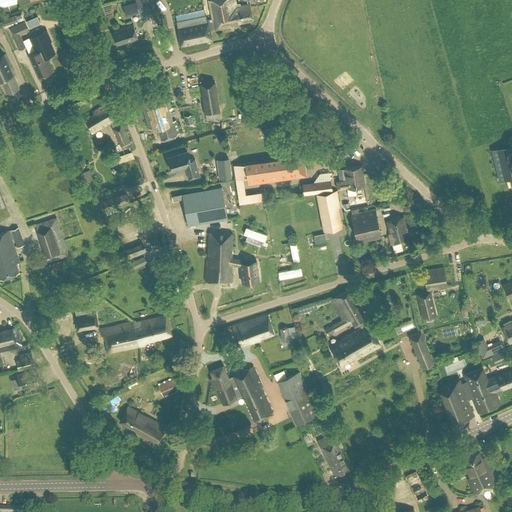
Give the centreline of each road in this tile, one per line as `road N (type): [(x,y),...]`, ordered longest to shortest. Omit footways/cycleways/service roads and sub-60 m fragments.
road 1 (residential): [(474,238),(263,39)]
road 2 (residential): [(199,328),(474,238)]
road 3 (residential): [(199,328),(167,217),(106,81)]
road 4 (residential): [(122,484),(33,331),(0,300)]
road 5 (tertiary): [(511,415),(327,494)]
road 6 (residential): [(106,81),(263,39)]
road 7 (residential): [(175,488),(199,328)]
road 8 (tertiary): [(0,488),(122,484)]
